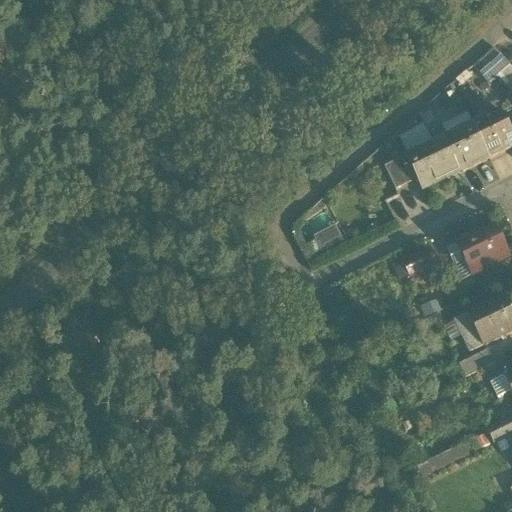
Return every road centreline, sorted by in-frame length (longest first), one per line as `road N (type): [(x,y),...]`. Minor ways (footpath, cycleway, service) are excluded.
road 1 (secondary): [(0,318),(360,0)]
road 2 (residential): [(511,15),(278,226),(306,283)]
road 3 (residential): [(0,496),(138,374),(306,283)]
road 4 (residential): [(306,283),(507,187),(511,197)]
